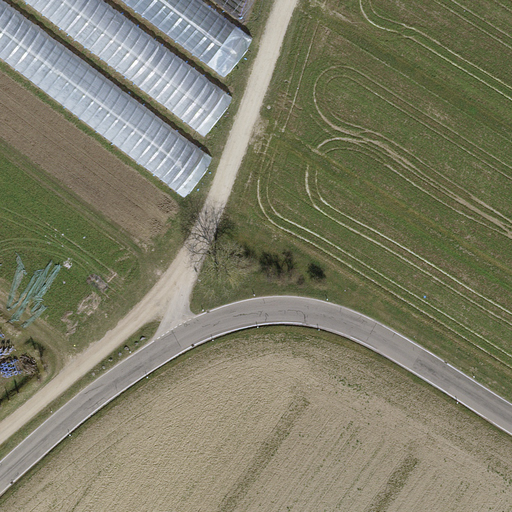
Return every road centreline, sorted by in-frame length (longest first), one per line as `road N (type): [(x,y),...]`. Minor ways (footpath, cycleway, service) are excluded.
road 1 (tertiary): [(0,476),(125,372),(249,313),(324,314),(362,328),(511,419)]
road 2 (track): [(285,0),(185,271),(165,349)]
